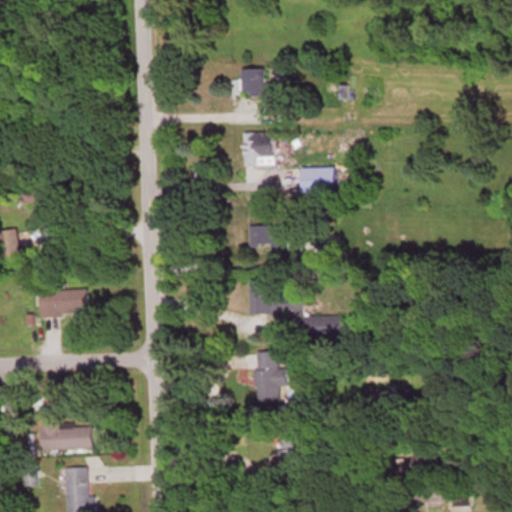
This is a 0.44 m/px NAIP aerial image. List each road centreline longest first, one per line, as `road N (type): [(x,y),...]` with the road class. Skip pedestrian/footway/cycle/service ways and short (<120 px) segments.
road 1 (residential): [(156,511),(136,0)]
road 2 (residential): [(149,349),(0,353)]
